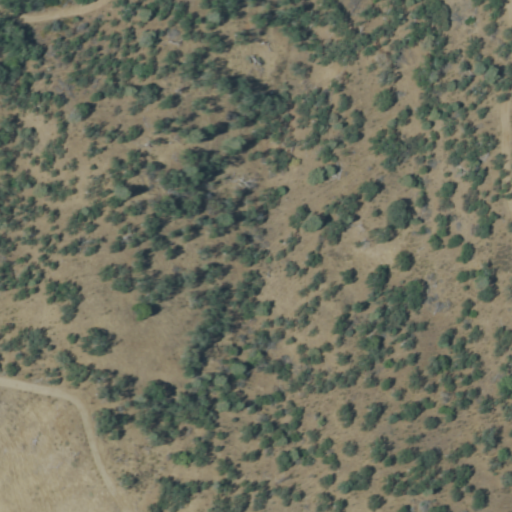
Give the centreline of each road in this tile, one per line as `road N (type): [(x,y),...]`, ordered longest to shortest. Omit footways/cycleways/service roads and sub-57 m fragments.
road 1 (track): [(0,382),(56,398),(75,413),(116,511)]
road 2 (track): [(511,204),(511,73)]
